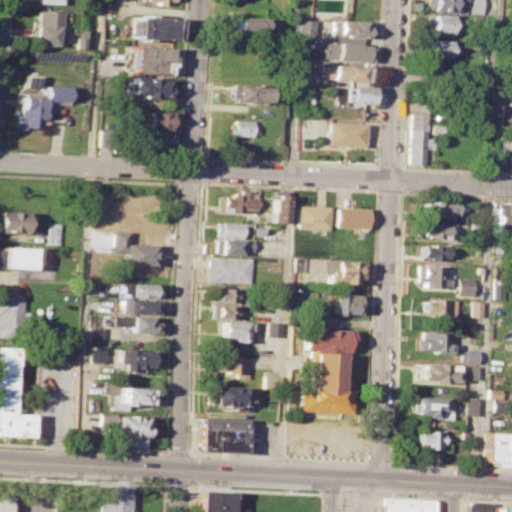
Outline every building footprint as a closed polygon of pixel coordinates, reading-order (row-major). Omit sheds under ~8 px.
[(429,0),(460,0),(460,10),(429,10),(429,0)] [(485,14),(485,0),(471,0),(471,13),(485,14)] [(31,10),(54,11),(53,28),(50,28),(49,45),(26,44),(27,23),(30,23),(31,10)] [(428,14),(460,15),(459,32),(427,31),(428,14)] [(231,15),(269,16),(269,30),(231,29),(231,15)] [(131,16),(173,18),(172,39),(130,37),(131,16)] [(301,19),(317,19),(316,40),(300,39),(301,19)] [(333,20),(368,21),(367,37),(333,35),(333,20)] [(428,40),(461,41),(461,57),(427,56),(428,40)] [(326,41),(367,43),(367,60),(325,58),(326,41)] [(124,50),(130,50),(130,45),(168,47),(167,61),(124,59),(124,50)] [(124,68),(124,59),(167,61),(167,74),(129,73),(129,68),(124,68)] [(323,62),(366,65),(365,82),(322,79),(323,62)] [(299,71),(317,72),(317,87),(298,86),(299,71)] [(21,87),(35,88),(35,74),(21,74),(21,87)] [(129,77),(168,78),(167,98),(139,97),(139,92),(128,92),(129,77)] [(40,84),(63,85),(62,102),(40,101),(39,127),(13,126),(13,114),(18,114),(19,92),(39,93),(40,84)] [(228,84),(267,85),(267,102),(227,101),(228,84)] [(336,86),(376,88),(375,103),(335,101),(336,86)] [(139,110),(170,112),(170,129),(143,128),(144,122),(138,122),(139,110)] [(407,112),(425,113),(424,137),(430,137),(429,149),(424,148),(423,165),(405,164),(407,112)] [(225,124),(230,124),(230,119),(249,120),(249,136),(224,135),(225,124)] [(327,121),(363,122),(363,146),(326,144),(327,121)] [(430,122),(447,123),(447,134),(430,133),(430,122)] [(143,131),(170,132),(169,149),(142,148),(143,131)] [(214,194),(228,195),(228,191),(237,192),(237,188),(247,189),(247,192),(254,193),(253,212),(214,210),(214,194)] [(273,193),(284,193),(283,223),(267,222),(268,197),(273,197),(273,193)] [(473,199),(482,200),(482,214),(472,213),(473,199)] [(420,201),(455,203),(454,214),(445,214),(445,217),(424,217),(424,213),(419,213),(420,201)] [(492,201),(511,202),(511,227),(491,226),(492,201)] [(295,204),(325,206),(324,229),(294,227),(295,204)] [(333,206),(366,207),(365,228),(332,226),(333,206)] [(0,211),(24,212),(23,233),(0,232),(0,211)] [(213,220),(243,221),(242,237),(212,235),(213,220)] [(46,222),(59,223),(58,244),(45,243),(46,222)] [(467,229),(468,222),(481,223),(481,230),(467,229)] [(412,223),(447,225),(446,238),(415,237),(415,233),(412,232),(412,223)] [(253,227),(262,227),(261,236),(252,235),(253,227)] [(211,238),(249,240),(249,249),(238,249),(238,254),(211,252),(211,238)] [(0,244),(36,246),(35,263),(30,263),(30,268),(0,266),(0,244)] [(417,245),(444,246),(443,259),(417,258),(417,245)] [(206,255),(247,257),(246,283),(205,281),(206,255)] [(320,260),(359,261),(358,278),(352,278),(352,283),(322,282),(323,274),(319,274),(320,260)] [(415,265),(442,265),(442,278),(446,278),(445,286),(420,285),(420,279),(414,279),(415,265)] [(453,277),(470,277),(469,294),(453,293),(453,277)] [(121,281),(160,283),(159,298),(124,296),(124,292),(120,292),(121,281)] [(489,282),(499,283),(499,298),(489,298),(489,282)] [(211,287),(240,288),(239,302),(210,300),(211,287)] [(0,293),(21,295),(20,311),(26,311),(26,323),(20,323),(19,339),(0,337),(0,293)] [(330,293),(356,294),(355,313),(329,312),(330,293)] [(120,298),(158,300),(157,313),(119,311),(120,298)] [(419,298),(452,299),(452,317),(419,316),(419,298)] [(466,316),(467,300),(477,301),(476,316),(466,316)] [(209,303),(238,304),(237,317),(209,316),(209,303)] [(114,316),(157,318),(157,332),(130,331),(130,325),(113,324),(114,316)] [(489,317),(498,318),(498,325),(489,324),(489,317)] [(219,320),(245,321),(245,329),(253,329),(252,341),(232,340),(232,336),(218,335),(219,320)] [(264,321),(278,321),(278,335),(263,335),(264,321)] [(88,326),(101,326),(101,336),(97,336),(97,345),(87,345),(88,326)] [(299,327),(349,331),(348,345),(343,345),(343,351),(298,348),(299,327)] [(412,337),(418,337),(418,330),(440,331),(440,335),(448,335),(448,352),(429,351),(429,348),(412,347),(412,337)] [(87,345),(102,346),(101,362),(86,361),(87,345)] [(0,346),(12,347),(9,412),(29,413),(28,435),(0,433),(0,346)] [(115,348),(155,350),(154,366),(141,365),(141,373),(122,372),(123,361),(115,361),(115,348)] [(457,349),(475,350),(475,362),(456,361),(457,349)] [(216,355),(246,357),(245,378),(233,377),(233,372),(215,371),(216,355)] [(413,362),(455,365),(454,381),(412,378),(413,362)] [(461,365),(476,365),(475,379),(460,379),(461,365)] [(260,374),(276,375),(276,387),(259,387),(260,374)] [(204,385),(252,387),(251,405),(232,404),(229,407),(221,407),(218,403),(204,403),(204,385)] [(114,386),(149,388),(148,403),(114,401),(114,386)] [(485,388),(498,388),(498,398),(484,397),(485,388)] [(408,397),(449,398),(449,408),(439,407),(439,413),(431,413),(431,416),(421,416),(422,412),(408,411),(408,397)] [(463,398),(475,398),(474,413),(462,413),(463,398)] [(490,400),(503,401),(503,413),(490,412),(490,400)] [(111,414),(143,415),(141,447),(109,445),(111,414)] [(196,416),(194,449),(240,451),(241,418),(196,416)] [(413,431),(421,431),(421,427),(440,428),(440,448),(421,448),(421,444),(413,444),(413,431)] [(483,431),(502,432),(501,461),(482,460),(483,431)] [(97,511),(99,485),(128,487),(126,511),(97,511)] [(193,511),(195,489),(228,491),(227,511),(193,511)] [(376,511),(377,496),(430,499),(429,511),(376,511)] [(485,511),(486,502),(468,501),(464,506),(463,511),(485,511)]
